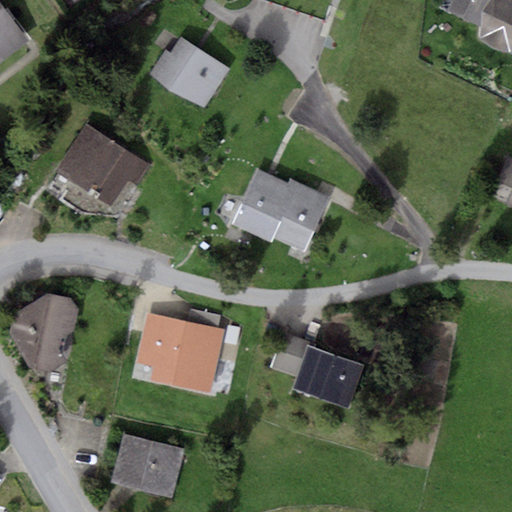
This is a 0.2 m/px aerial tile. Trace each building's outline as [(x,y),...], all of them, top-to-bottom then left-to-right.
[(511,0),(452,0),(447,11),(483,26),(478,37),(511,52),(511,0)] [(0,62),(30,40),(0,1),(0,62)] [(229,68),(181,38),(171,54),(166,50),(150,76),(204,109),(229,68)] [(150,165),(87,125),(57,172),(112,207),(129,181),(137,186),(150,165)] [(511,158),(507,157),(490,197),(511,206),(511,158)] [(268,240),(270,236),(292,185),(256,170),(233,225),(268,240)] [(293,182),(292,185),(270,236),(304,250),(327,197),(293,182)] [(70,358),(80,310),(71,298),(49,294),(12,317),(8,338),(30,368),(51,373),(70,358)] [(222,330),(146,314),(136,363),(153,367),(150,381),(208,393),(222,330)] [(364,364),(306,346),(308,340),(280,332),(269,368),(295,376),(292,388),(350,407),(364,364)] [(183,449),(123,435),(112,484),(172,497),(183,449)]
